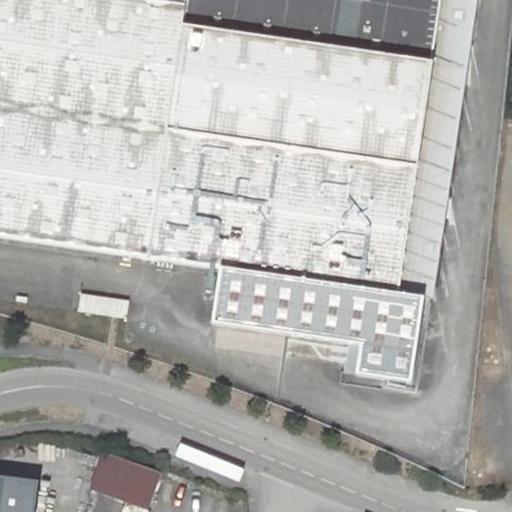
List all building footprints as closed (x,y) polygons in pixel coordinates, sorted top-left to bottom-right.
[(399,295),(443,0),(0,0),(0,237),(221,271),(213,325),(363,346),(358,376),(412,384),(424,299),(399,295)] [(434,300),(478,0),(443,0),(399,295),(424,299),(434,300)] [(83,296),(80,312),(125,319),(128,303),(83,296)] [(103,455),(91,488),(149,509),(161,476),(103,455)] [(0,511),(45,511),(46,480),(0,479),(0,511)]
